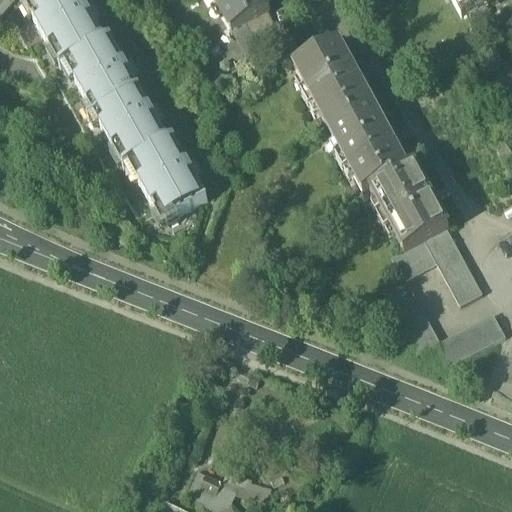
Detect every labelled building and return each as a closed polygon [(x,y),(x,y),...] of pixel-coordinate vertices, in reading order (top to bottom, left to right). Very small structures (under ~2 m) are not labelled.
[(77,0),(55,0),(32,13),(39,24),(34,27),(50,58),(56,55),(65,72),(60,75),(61,77),(66,74),(66,73),(71,71),(71,70),(106,51),(105,50),(92,26),(96,24),(97,24),(98,23),(95,17),(95,18),(92,13),(87,16),(77,0)] [(259,0),(209,0),(232,40),(245,33),(267,21),(270,20),(259,0)] [(449,0),(462,23),(505,0),(449,0)] [(267,21),(245,33),(258,56),(280,44),(267,21)] [(106,51),(71,70),(71,71),(66,73),(66,74),(72,71),(81,88),(76,91),(89,114),(92,112),(98,123),(140,100),(130,82),(135,80),(136,79),(133,74),(130,69),(125,73),(111,47),(105,50),(106,51)] [(339,51),(294,75),(329,139),(373,115),(339,51)] [(140,100),(98,123),(105,135),(101,137),(114,160),(119,157),(129,174),(123,177),(125,179),(130,176),(135,173),(135,172),(170,153),(169,152),(156,128),(160,126),(162,125),(159,120),(158,120),(156,115),(150,118),(140,100)] [(409,179),(373,115),(329,139),(364,203),(371,199),(409,179)] [(189,175),(174,149),(169,152),(170,153),(135,172),(135,173),(130,176),(135,173),(145,190),(140,193),(156,224),(162,221),(168,232),(208,210),(194,184),(198,182),(200,181),(197,176),(196,176),(194,172),(189,175)] [(409,179),(371,199),(405,263),(448,240),(449,239),(416,175),(409,179)] [(405,263),(393,270),(403,290),(403,291),(405,290),(437,273),(461,316),(482,305),(448,240),(405,263)] [(440,354),(405,290),(403,291),(403,290),(382,301),(418,368),(439,356),(438,355),(440,354)] [(440,354),(438,355),(439,356),(451,377),(506,347),(493,324),(440,354)] [(238,499),(201,481),(189,506),(201,511),(223,511),(230,510),(233,511),(238,499)]
